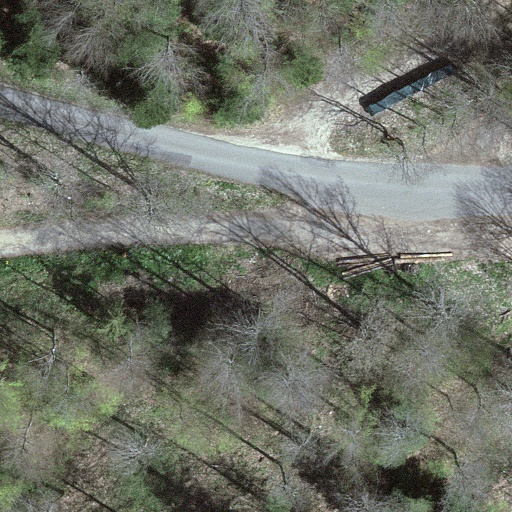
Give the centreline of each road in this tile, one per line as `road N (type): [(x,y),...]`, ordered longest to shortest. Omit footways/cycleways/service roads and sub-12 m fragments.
road 1 (unclassified): [(511,193),(288,180),(0,99)]
road 2 (track): [(441,193),(389,225),(0,253)]
